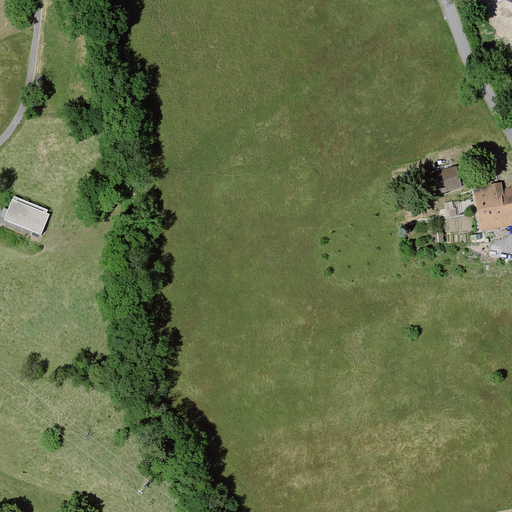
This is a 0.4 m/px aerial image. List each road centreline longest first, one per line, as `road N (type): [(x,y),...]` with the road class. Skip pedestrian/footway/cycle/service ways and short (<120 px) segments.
road 1 (unclassified): [(0,145),(21,116),(40,0)]
road 2 (unclassified): [(443,0),(511,134)]
